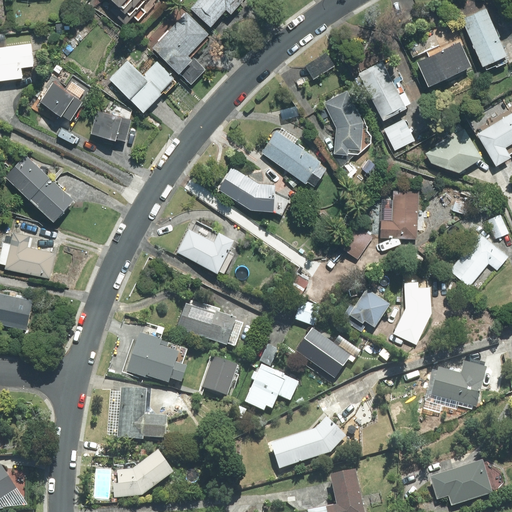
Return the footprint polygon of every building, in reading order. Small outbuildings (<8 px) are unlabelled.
[(111,0),(125,12),(120,17),(126,23),(134,15),(138,19),(146,11),(147,12),(155,4),(154,2),(155,0),(111,0)] [(198,0),(191,9),(211,26),(226,9),(231,14),(243,0),(198,0)] [(486,8),(462,18),(483,66),(485,65),(487,69),(496,65),(497,67),(508,63),(505,57),(507,56),(486,8)] [(153,48),(179,74),(193,60),(190,58),(193,56),(209,38),(206,36),(208,34),(186,13),(153,48)] [(429,86),(471,67),(462,47),(465,45),(454,20),(433,29),(441,46),(427,52),(430,57),(418,62),(429,86)] [(0,80),(22,78),(21,68),(34,66),(31,44),(0,47),(0,80)] [(305,66),(313,79),(334,66),(326,53),(305,66)] [(193,60),(179,74),(191,85),(207,69),(193,56),(190,58),(193,60)] [(127,61),(110,79),(143,112),(164,91),(165,93),(176,82),(173,80),(174,78),(157,61),(143,76),(127,61)] [(394,84),(382,62),(359,74),(384,120),(406,109),(405,106),(411,103),(399,81),(394,84)] [(56,79),(41,102),(61,116),(63,114),(71,120),(83,102),(81,101),(91,87),(73,75),(66,86),(56,79)] [(348,154),(358,155),(370,143),(371,136),(367,131),(367,127),(363,123),(347,91),(324,103),(336,128),(334,154),(348,155),(348,154)] [(280,110),(282,120),(299,116),(296,106),(280,110)] [(97,110),(90,134),(115,141),(116,138),(125,141),(131,120),(97,110)] [(511,113),(477,134),(496,166),(511,157),(509,155),(511,153),(511,113)] [(404,119),(384,129),(395,151),(415,141),(404,119)] [(464,129),(425,153),(432,163),(459,173),(483,158),(464,129)] [(314,186),(326,169),(320,164),(321,162),(276,131),(261,153),(306,184),(307,182),(314,186)] [(5,177),(29,200),(50,178),(26,155),(5,177)] [(358,167),(350,159),(338,170),(346,178),(358,167)] [(369,160),(362,168),(368,173),(375,165),(369,160)] [(273,212),(282,216),(291,200),(274,192),(275,185),(259,184),(232,167),(218,190),(251,210),(273,212)] [(73,200),(50,178),(29,200),(54,222),(73,200)] [(418,217),(419,192),(393,191),(393,200),(383,200),(381,238),(417,239),(417,230),(424,230),(424,218),(418,217)] [(500,215),(488,220),(496,239),(508,233),(500,215)] [(229,251),(234,241),(196,221),(191,231),(189,230),(177,252),(217,273),(219,271),(224,274),(235,253),(229,251)] [(357,259),(372,237),(351,223),(336,244),(357,259)] [(5,269),(50,279),(56,253),(28,247),(31,236),(13,232),(13,234),(9,233),(6,234),(0,237),(0,263),(6,265),(5,269)] [(497,270),(508,256),(480,234),(450,270),(469,287),(489,263),(497,270)] [(432,313),(430,287),(419,288),(419,282),(404,283),(406,308),(393,334),(416,345),(432,313)] [(367,322),(375,327),(390,304),(367,289),(360,299),(356,296),(341,319),(361,332),(367,322)] [(34,300),(0,292),(0,325),(27,331),(34,300)] [(189,304),(186,303),(177,327),(227,344),(227,342),(235,345),(243,323),(235,320),(236,317),(219,312),(220,309),(191,299),(189,304)] [(320,306),(302,300),(295,318),(313,325),(320,306)] [(296,350),(335,377),(348,359),(353,362),(361,350),(339,335),(334,343),(313,328),(296,350)] [(182,363),(187,349),(161,340),(161,339),(139,332),(126,371),(145,377),(146,375),(169,382),(170,378),(182,381),(187,365),(182,363)] [(278,349),(268,344),(260,360),(270,366),(278,349)] [(238,364),(212,356),(202,386),(228,394),(230,387),(234,388),(239,374),(235,373),(238,364)] [(437,370),(433,369),(423,408),(440,413),(442,406),(457,409),(458,405),(472,409),(473,405),(477,406),(487,367),(484,366),(485,362),(471,358),(470,362),(464,360),(461,372),(438,366),(437,370)] [(254,380),(244,401),(264,410),(267,405),(272,408),(278,394),(290,400),(299,381),(262,364),(258,373),(254,371),(251,378),(254,380)] [(144,414),(146,389),(121,387),(118,437),(143,439),(143,436),(165,437),(167,416),(144,414)] [(333,393),(313,403),(319,413),(338,403),(333,393)] [(316,428),(271,443),(279,468),(330,451),(346,435),(327,417),(316,428)] [(113,483),(115,497),(142,494),(174,471),(158,450),(133,468),(117,470),(118,482),(113,483)] [(505,487),(500,473),(487,462),(484,463),(483,460),(430,476),(437,499),(448,495),(452,505),(493,492),(492,490),(505,487)] [(0,497),(16,488),(1,464),(0,464),(0,497)] [(309,510),(308,511),(364,511),(356,468),(330,474),(337,504),(309,510)] [(0,506),(27,504),(16,488),(0,497),(0,506)] [(380,490),(367,499),(373,508),(386,500),(380,490)]
